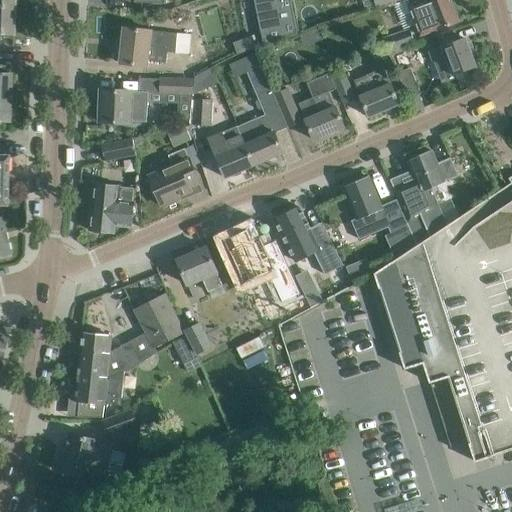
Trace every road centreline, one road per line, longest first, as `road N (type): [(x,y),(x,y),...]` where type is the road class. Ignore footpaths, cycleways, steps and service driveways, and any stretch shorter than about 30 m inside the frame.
road 1 (residential): [(511,83),(301,178),(50,276)]
road 2 (unclassified): [(50,276),(61,0)]
road 3 (unclassified): [(0,487),(50,276)]
